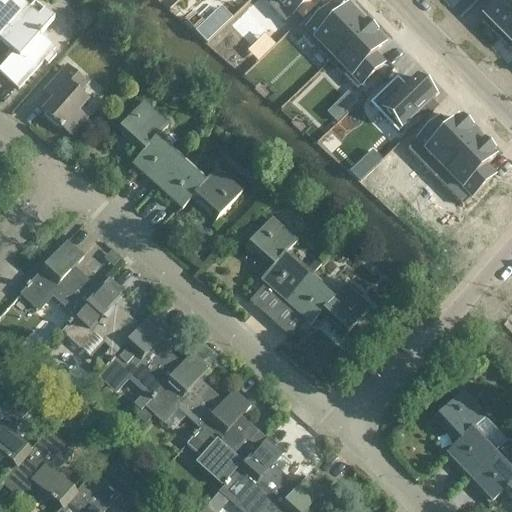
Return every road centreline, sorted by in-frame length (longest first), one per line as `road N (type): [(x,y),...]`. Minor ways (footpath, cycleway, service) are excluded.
road 1 (residential): [(344,431),(56,177)]
road 2 (residential): [(344,431),(511,246)]
road 3 (residential): [(511,124),(396,0)]
